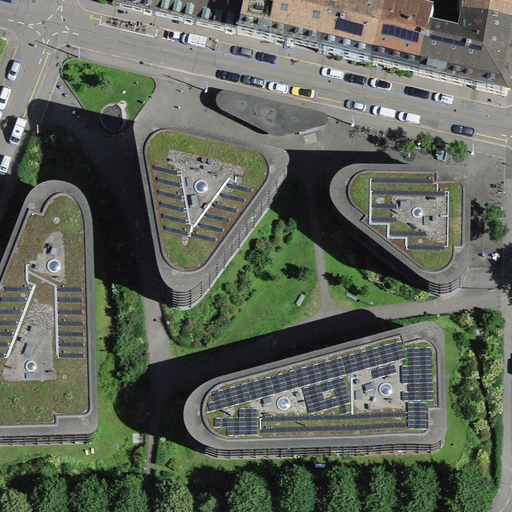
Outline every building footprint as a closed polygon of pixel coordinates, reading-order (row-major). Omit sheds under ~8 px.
[(156,15),(159,0),(114,0),(113,5),(125,7),(156,15)] [(168,17),(197,24),(202,0),(159,0),(156,15),(168,17)] [(238,34),(246,0),(202,0),(197,24),(208,27),(238,34)] [(246,0),(238,34),(259,39),(321,53),(333,0),(246,0)] [(349,0),(333,0),(321,53),(335,56),(372,65),(386,8),(349,0)] [(511,0),(465,0),(462,22),(464,23),(511,31),(511,0)] [(387,68),(419,76),(428,34),(432,19),(386,8),(372,65),(387,68)] [(511,63),(511,31),(464,23),(461,41),(428,34),(419,76),(440,81),(506,96),(508,88),(511,63)] [(284,175),(280,173),(146,141),(142,141),(138,143),(136,147),(136,151),(147,217),(159,282),(161,289),(164,296),(170,305),(175,308),(180,310),(186,309),(192,307),(197,303),(202,298),(206,293),(286,185),(287,182),(286,178),(284,175)] [(464,185),(460,184),(415,183),(361,182),(357,183),(348,185),(340,190),(335,195),(333,202),(332,208),(334,215),(338,222),(343,228),(349,233),(419,288),(428,294),(438,297),(448,296),(455,293),(461,287),(465,280),(467,272),(468,193),(468,190),(467,188),(464,185)] [(0,445),(86,443),(90,443),(94,440),(96,436),(96,433),(90,236),(88,223),(82,211),(74,202),(65,198),(60,197),(50,197),(41,201),(31,210),(25,221),(1,283),(0,284),(0,445)] [(431,337),(423,337),(363,353),(274,377),(219,392),(211,395),(198,404),(190,414),(187,422),(187,432),(189,440),(194,446),(201,452),(218,458),(227,459),(236,459),(430,453),(432,453),(439,450),(443,445),(445,438),(442,350),(442,347),(438,341),(431,337)]
